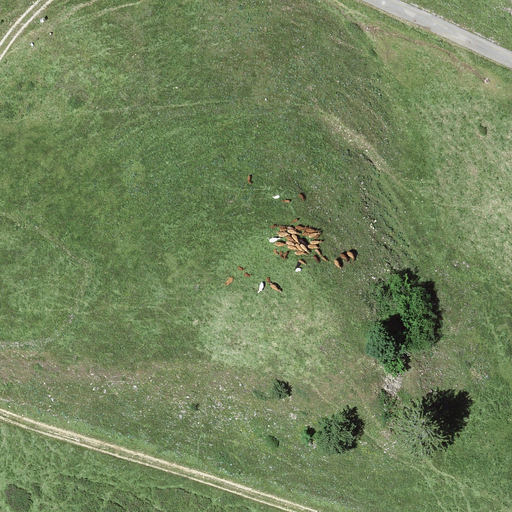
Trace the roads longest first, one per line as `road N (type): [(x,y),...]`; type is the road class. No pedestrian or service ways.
road 1 (track): [(307,511),(0,413)]
road 2 (track): [(511,61),(378,0)]
